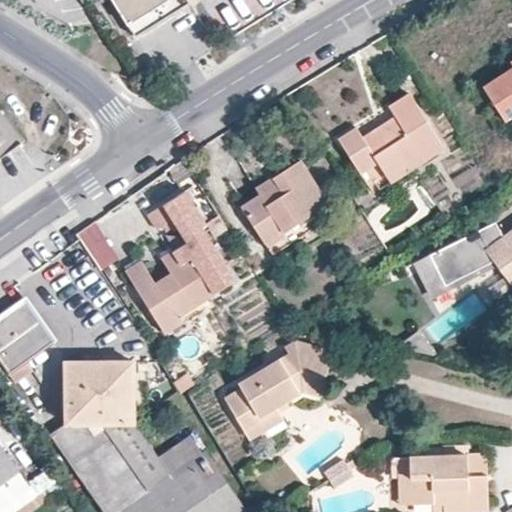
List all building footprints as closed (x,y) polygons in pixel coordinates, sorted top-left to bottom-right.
[(190,1),(189,0),(111,0),(134,36),(190,1)] [(181,66),(209,48),(196,27),(168,45),(181,66)] [(511,61),(511,63),(511,64),(511,67),(482,86),(506,120),(511,115),(511,61)] [(338,138),(362,174),(379,162),(385,173),(418,152),(423,161),(444,149),(409,94),(389,105),(395,115),(363,136),(357,126),(338,138)] [(0,155),(19,142),(0,114),(0,155)] [(379,162),(362,174),(374,192),(423,161),(418,152),(385,173),(379,162)] [(300,158),(275,174),(279,182),(260,194),(241,204),(265,242),(310,214),(329,202),(300,158)] [(279,182),(275,174),(256,186),(260,194),(279,182)] [(179,314),(234,279),(202,228),(206,225),(185,192),(147,215),(157,231),(173,221),(187,243),(174,251),(164,258),(161,260),(169,272),(155,281),(142,260),(127,269),(166,331),(183,320),(179,314)] [(317,226),(310,214),(265,242),(273,254),(317,226)] [(511,226),(502,233),(495,217),(432,246),(447,278),(496,254),(511,277),(511,226)] [(101,272),(120,260),(95,223),(77,235),(101,272)] [(447,278),(432,246),(416,254),(431,285),(447,278)] [(25,299),(0,316),(0,357),(8,370),(26,359),(53,339),(25,299)] [(242,387),(225,397),(246,431),(280,411),(275,404),(285,398),(303,388),(322,392),(332,350),(293,341),(285,345),(290,353),(240,382),(242,387)] [(26,359),(8,370),(16,380),(33,369),(26,359)] [(134,360),(66,361),(66,422),(50,432),(105,511),(247,511),(205,449),(203,451),(171,472),(160,455),(133,418),(134,360)] [(289,406),(285,398),(275,404),(280,411),(289,406)] [(280,411),(246,431),(251,439),(284,418),(280,411)] [(192,433),(160,455),(171,472),(203,451),(192,433)] [(0,482),(20,469),(0,441),(0,482)] [(487,455),(409,456),(411,503),(433,503),(444,502),(444,511),(488,510),(487,455)] [(409,456),(398,457),(399,503),(411,503),(409,456)] [(326,472),(334,487),(356,475),(348,460),(326,472)] [(44,488),(20,505),(25,511),(48,495),(44,488)] [(444,502),(433,503),(432,511),(444,511),(444,502)]
